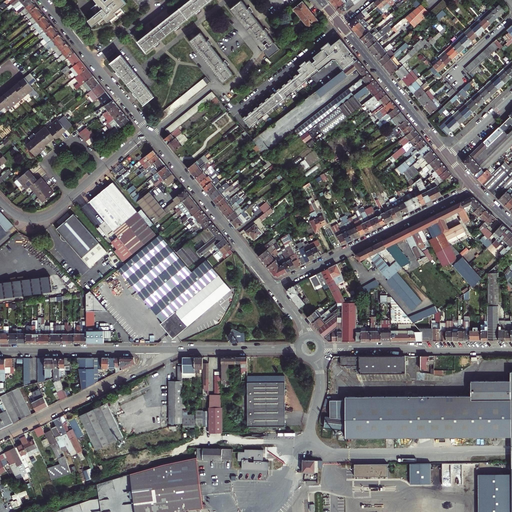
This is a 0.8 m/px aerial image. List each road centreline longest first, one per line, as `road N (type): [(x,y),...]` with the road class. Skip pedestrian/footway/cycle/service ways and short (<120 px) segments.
road 1 (residential): [(273,287),(473,187)]
road 2 (residential): [(305,442),(326,453),(510,450)]
road 3 (residential): [(147,129),(273,287)]
road 4 (residential): [(511,348),(323,347)]
road 5 (residential): [(0,437),(143,364),(153,348)]
road 6 (tertiary): [(339,22),(448,156)]
road 7 (unknown): [(336,453),(349,489),(466,495)]
road 8 (residential): [(0,350),(153,348)]
road 9 (residential): [(153,348),(298,347)]
road 10 (residential): [(71,196),(48,168),(49,157),(75,139),(103,168)]
